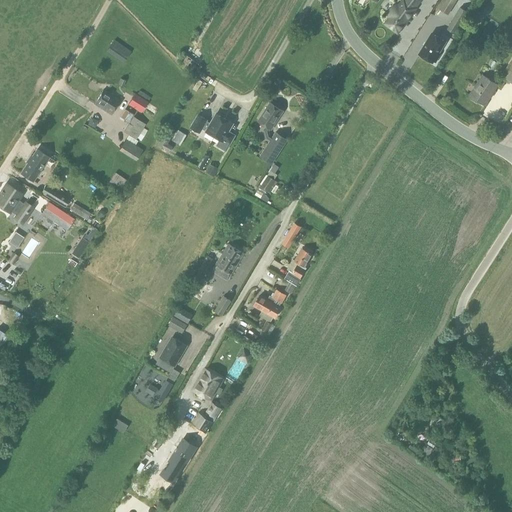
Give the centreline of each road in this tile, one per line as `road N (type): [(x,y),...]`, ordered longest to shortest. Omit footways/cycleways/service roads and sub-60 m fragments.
road 1 (tertiary): [(511,152),(467,134),(368,59),(343,26),(337,0)]
road 2 (unclassified): [(511,402),(456,336),(454,316),(511,219)]
road 3 (track): [(0,172),(103,0)]
